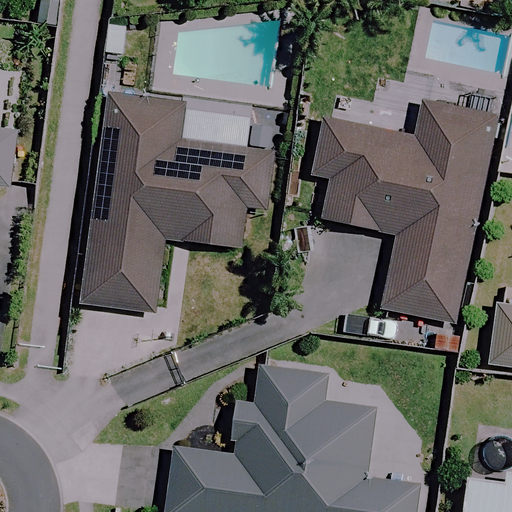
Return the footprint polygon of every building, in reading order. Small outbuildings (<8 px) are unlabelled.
[(187,108),(115,98),(87,306),(159,316),(170,240),(244,250),(249,209),(267,211),(275,154),(182,141),(187,108)] [(496,114),(428,102),(422,138),(329,121),(319,176),(336,179),(329,221),(402,234),(388,311),(458,323),(496,114)] [(0,128),(0,188),(17,191),(24,131),(0,128)] [(511,300),(500,299),(493,360),(511,362),(511,300)] [(330,378),(264,368),(258,407),(243,405),(235,455),(182,447),(172,511),(421,511),(426,488),(369,480),(380,412),(326,404),(330,378)] [(511,511),(511,474),(510,474),(509,482),(475,478),(471,511),(511,511)]
